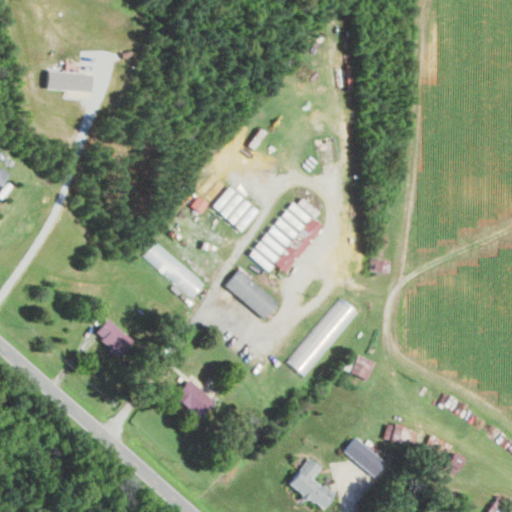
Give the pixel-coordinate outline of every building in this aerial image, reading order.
[(315,137),(316,158),(335,157),(334,136),(315,137)] [(0,184),(8,171),(0,166),(0,184)] [(233,191),(227,185),(210,204),(216,209),(233,191)] [(217,211),(223,216),(241,197),(235,192),(217,211)] [(188,205),(199,212),(206,201),(195,194),(188,205)] [(282,272),(321,224),(311,216),(316,210),(296,194),(260,239),(259,238),(246,254),(266,270),(271,263),(282,272)] [(190,296),(203,281),(152,241),(140,256),(190,296)] [(387,271),(389,259),(371,256),(369,269),(387,271)] [(276,301),(236,268),(222,284),(262,318),(276,301)] [(91,334),(117,355),(131,339),(105,317),(91,334)] [(346,371),(366,379),(373,360),(354,352),(346,371)] [(196,416),(212,399),(187,377),(172,394),(196,416)] [(410,445),(413,429),(384,423),(381,439),(410,445)] [(383,461),(352,436),(341,450),(371,475),(383,461)] [(462,455),(449,451),(443,470),(456,474),(462,455)] [(319,466),(306,456),(286,483),(321,509),(334,492),(322,483),(320,486),(310,478),(319,466)]
